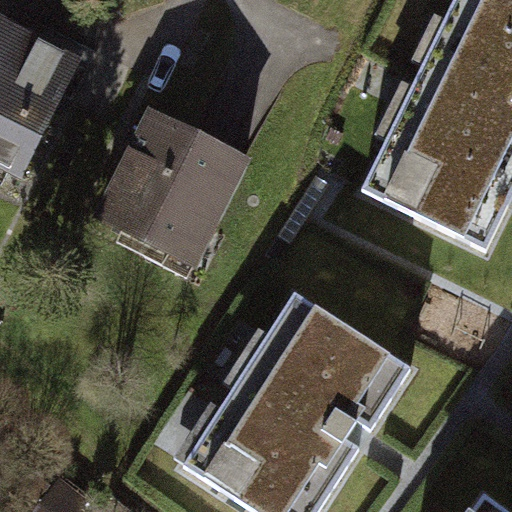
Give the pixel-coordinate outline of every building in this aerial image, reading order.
[(511,218),(511,0),(464,0),(363,200),(489,264),(511,218)] [(0,25),(0,169),(15,177),(73,62),(0,25)] [(173,123),(148,110),(94,216),(176,257),(177,254),(176,254),(193,219),(205,225),(237,161),(171,127),(173,123)] [(188,476),(242,511),(331,511),(418,381),(301,304),(188,476)] [(26,511),(51,511),(36,500),(26,511)]
